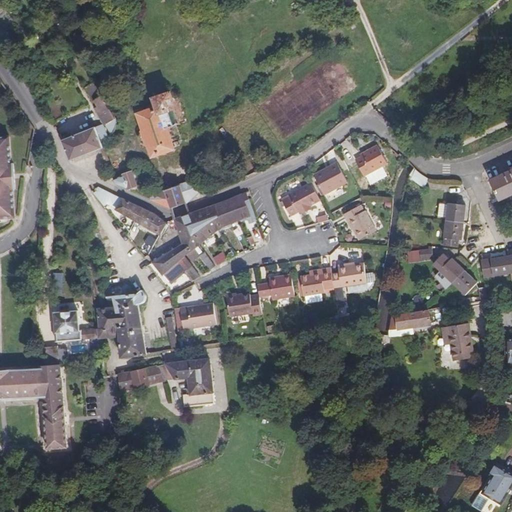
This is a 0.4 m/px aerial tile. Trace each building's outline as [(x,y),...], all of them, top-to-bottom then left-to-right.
[(53,22),(60,18),(55,9),(49,0),(38,0),(37,1),(45,15),(48,13),(53,22)] [(98,44),(99,53),(122,48),(120,39),(98,44)] [(71,41),(65,45),(67,50),(74,46),(71,41)] [(101,92),(97,84),(87,90),(92,97),(101,92)] [(105,123),(115,117),(101,92),(92,97),(105,123)] [(165,94),(152,100),(155,108),(136,116),(141,130),(137,138),(139,144),(145,147),(148,146),(152,157),(172,148),(164,129),(176,124),(169,108),(171,107),(165,94)] [(96,135),(101,149),(108,146),(103,133),(96,135)] [(71,161),(101,149),(96,135),(62,143),(71,161)] [(0,223),(17,223),(15,195),(17,195),(15,167),(14,168),(12,140),(0,141),(0,137),(0,223)] [(378,148),(361,157),(363,159),(356,163),(364,178),(388,166),(378,148)] [(319,187),(325,198),(349,185),(337,165),(330,169),(331,171),(315,179),(319,187)] [(191,176),(190,167),(173,169),(174,179),(191,176)] [(511,170),(491,180),(501,200),(511,194),(511,170)] [(116,185),(132,192),(137,190),(136,187),(138,186),(132,172),(114,179),(116,185)] [(430,189),(430,181),(420,173),(418,182),(430,189)] [(153,197),(151,200),(172,209),(188,204),(199,193),(194,181),(162,192),(161,189),(152,192),(153,197)] [(322,202),(312,184),(289,197),(290,199),(283,202),(292,219),(301,213),(303,216),(309,213),(308,209),(311,208),(322,202)] [(159,234),(165,223),(154,215),(137,206),(99,187),(92,193),(103,208),(105,207),(159,234)] [(323,199),(325,198),(319,187),(316,188),(323,199)] [(257,222),(248,193),(227,202),(175,219),(182,243),(152,262),(171,285),(185,275),(192,284),(201,277),(184,256),(187,255),(192,262),(200,274),(207,271),(208,272),(214,268),(203,253),(198,256),(193,250),(224,229),(248,219),(250,224),(257,222)] [(447,220),(462,224),(466,206),(450,203),(447,220)] [(358,210),(351,214),(346,216),(350,223),(351,222),(362,242),(380,232),(369,212),(367,213),(364,207),(358,210)] [(459,239),(462,224),(447,220),(441,242),(454,245),(456,239),(459,239)] [(109,290),(106,290),(111,309),(110,309),(111,337),(119,337),(122,359),(147,355),(139,304),(144,299),(147,295),(143,290),(137,295),(124,296),(120,286),(122,286),(111,243),(97,247),(109,290)] [(433,247),(425,247),(426,250),(425,259),(434,258),(433,247)] [(421,252),(408,253),(410,265),(422,264),(421,252)] [(212,260),(216,267),(226,261),(222,254),(212,260)] [(476,284),(451,260),(450,262),(443,255),(433,266),(465,296),(476,284)] [(511,275),(508,258),(491,260),(492,262),(484,263),(486,278),(495,277),(495,278),(511,275)] [(333,289),(336,306),(344,304),(342,289),(367,285),(364,264),(338,268),(339,273),(331,274),(333,289)] [(331,274),(331,268),(320,270),(320,274),(309,275),(300,277),(300,278),(303,296),(303,297),(323,294),(323,290),(333,289),(331,274)] [(269,283),(257,285),(259,295),(259,298),(271,297),(271,300),(294,297),(291,279),(290,275),(268,278),(269,283)] [(291,279),(294,297),(303,296),(300,278),(291,279)] [(479,288),(481,302),(488,301),(486,287),(479,288)] [(253,316),(262,314),(259,298),(259,295),(250,297),(250,294),(236,296),(236,295),(225,297),(229,318),(253,314),(253,316)] [(216,325),(212,304),(187,308),(186,307),(179,308),(183,331),(216,325)] [(486,305),(467,309),(469,320),(487,317),(486,305)] [(99,330),(100,338),(111,337),(110,309),(98,310),(99,330)] [(60,341),(100,338),(99,330),(87,331),(86,311),(58,313),(60,341)] [(430,311),(421,312),(397,315),(399,330),(432,325),(430,311)] [(173,318),(167,319),(172,350),(177,349),(173,318)] [(453,344),(448,345),(443,345),(443,370),(472,370),(471,358),(476,357),(469,324),(446,329),(447,337),(452,336),(453,344)] [(184,341),(186,349),(194,348),(193,340),(184,341)] [(46,347),(48,366),(61,365),(60,349),(60,346),(46,347)] [(71,349),(60,349),(61,365),(63,365),(72,365),(71,349)] [(168,365),(172,373),(177,381),(189,379),(192,395),(185,396),(187,408),(217,403),(211,359),(168,365)] [(41,367),(41,368),(0,370),(0,399),(43,396),(46,396),(49,449),(69,448),(63,365),(61,365),(48,366),(41,367)] [(158,367),(165,379),(172,373),(168,365),(158,367)] [(158,367),(120,376),(122,390),(166,380),(165,379),(158,367)] [(417,455),(405,453),(403,462),(415,465),(417,455)] [(511,487),(511,480),(494,470),(489,479),(491,481),(480,499),(499,510),(511,487)]
